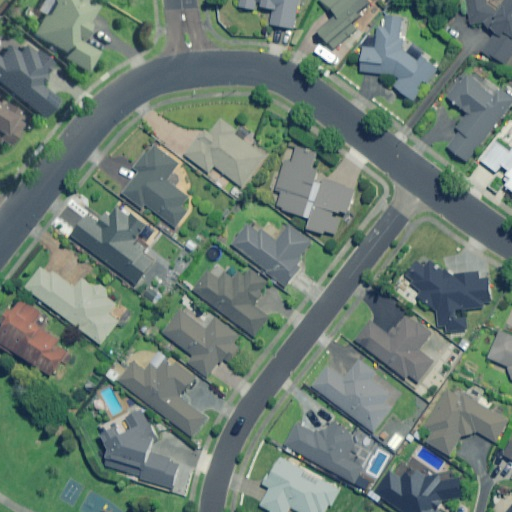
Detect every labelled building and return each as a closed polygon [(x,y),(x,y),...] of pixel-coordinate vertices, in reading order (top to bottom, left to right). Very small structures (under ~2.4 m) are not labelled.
[(97,7),(84,0),(43,0),(37,11),(42,14),(29,35),(62,54),(59,58),(85,73),(96,53),(77,42),(97,7)] [(238,0),(237,7),(254,10),(255,6),(273,9),(270,25),(293,29),(298,0),(238,0)] [(322,0),(336,16),(318,32),(330,44),(373,6),(367,0),(322,0)] [(511,56),(511,0),(499,0),(497,4),(491,0),(464,0),(469,26),(480,24),(494,32),(482,52),(506,66),(511,56)] [(403,52),(402,24),(388,13),(360,51),(359,71),(387,72),(398,79),(392,87),(412,101),(437,67),(422,57),(418,63),(403,52)] [(50,65),(24,43),(15,54),(6,46),(0,53),(0,86),(40,119),(55,100),(35,84),(50,65)] [(487,80),(470,67),(447,98),(468,114),(456,129),(460,132),(448,148),(467,163),(511,103),(511,98),(500,90),(487,80)] [(11,106),(0,99),(0,141),(8,146),(20,125),(4,116),(11,106)] [(234,129),(220,119),(208,136),(202,131),(184,155),(208,173),(213,167),(242,188),(264,158),(231,133),(234,129)] [(511,151),(510,154),(495,142),(481,161),(496,173),(502,166),(510,172),(502,183),(511,190),(511,151)] [(179,165),(154,146),(147,155),(143,152),(132,165),(140,171),(122,194),(142,210),(145,205),(175,229),(188,213),(180,207),(188,198),(166,181),(179,165)] [(306,231),(324,237),(326,233),(335,236),(343,213),(347,214),(355,189),(321,177),(323,173),(313,169),(318,154),(296,146),(292,157),(285,155),(273,189),(281,192),(276,208),(310,219),(306,231)] [(455,177),(444,168),(438,176),(448,185),(455,177)] [(146,226),(127,212),(125,215),(114,207),(108,215),(105,212),(96,223),(87,216),(71,236),(136,286),(156,260),(145,252),(149,247),(137,238),(146,226)] [(254,230),(247,224),(231,244),(285,288),(299,270),(296,267),(302,260),(300,258),(311,244),(285,224),(274,237),(259,225),(254,230)] [(449,334),(450,338),(464,337),(463,333),(468,333),(466,311),(485,310),(484,303),(491,302),(490,278),(479,279),(478,274),(464,275),(450,276),(443,268),(437,274),(427,263),(423,267),(419,263),(408,273),(412,277),(407,282),(418,294),(416,295),(437,318),(438,328),(444,328),(445,334),(449,334)] [(75,290),(43,266),(26,289),(101,345),(118,322),(108,315),(115,305),(105,297),(108,292),(97,284),(93,289),(82,280),(75,290)] [(268,285),(251,271),(246,278),(237,272),(232,279),(223,272),(217,279),(209,273),(194,292),(254,338),(269,318),(253,305),(268,285)] [(18,298),(1,323),(5,325),(0,332),(0,342),(52,377),(68,352),(56,344),(59,340),(35,324),(42,314),(18,298)] [(206,327),(182,308),(163,333),(193,356),(188,363),(208,379),(225,357),(229,360),(244,341),(214,317),(206,327)] [(430,336),(404,316),(389,337),(371,323),(356,341),(405,379),(408,375),(418,383),(434,362),(419,350),(430,336)] [(488,359),(506,366),(511,380),(511,336),(500,331),(488,359)] [(174,365),(165,358),(157,369),(149,364),(144,371),(133,362),(118,381),(192,438),(207,419),(179,398),(194,378),(175,363),(174,365)] [(375,373),(359,361),(344,380),(327,367),(312,387),(374,433),(392,410),(389,407),(391,404),(399,394),(374,374),(375,373)] [(450,457),(461,439),(478,433),(496,444),(509,421),(465,395),(450,386),(426,428),(432,432),(426,443),(450,457)] [(118,403),(110,387),(99,393),(107,409),(118,403)] [(103,465),(143,480),(141,485),(179,498),(181,492),(190,469),(151,454),(157,438),(152,426),(148,424),(140,409),(125,415),(131,431),(121,435),(117,426),(99,434),(107,454),(103,465)] [(343,428),(331,422),(322,438),(295,423),(283,445),(354,484),(363,468),(346,459),(355,441),(341,433),(343,428)] [(403,438),(394,434),(387,446),(396,450),(403,438)] [(323,511),(327,505),(331,507),(339,490),(280,459),(265,487),(269,489),(260,506),(271,511),(287,511),(290,508),(297,511),(323,511)] [(393,474),(389,471),(374,493),(401,511),(440,511),(437,510),(445,501),(459,501),(459,480),(428,479),(428,475),(415,474),(393,474)]
